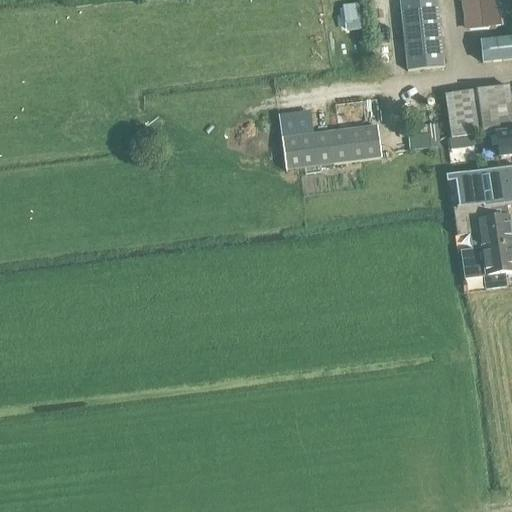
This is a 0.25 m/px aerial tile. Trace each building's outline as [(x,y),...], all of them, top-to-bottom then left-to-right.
[(408,72),(444,68),(436,0),(405,0),(400,1),(408,72)] [(511,0),(480,0),(483,28),(504,26),(505,40),(480,42),(482,63),(511,60),(511,0)] [(452,139),(473,136),(511,130),(511,123),(507,87),(446,96),(452,139)] [(324,135),(281,141),(286,173),(329,167),(381,160),(376,128),(324,135)] [(432,128),(411,128),(412,146),(432,146),(432,128)] [(500,160),(511,158),(511,133),(496,136),(500,160)] [(511,168),(456,176),(445,178),(450,212),(454,211),(482,207),(483,210),(506,207),(511,205),(511,168)] [(482,207),(454,211),(457,237),(473,235),(476,250),(511,246),(507,217),(506,207),(483,210),(482,207)] [(511,273),(511,249),(511,246),(476,250),(476,251),(461,254),(465,280),(483,278),(485,291),(505,288),(504,274),(511,273)]
